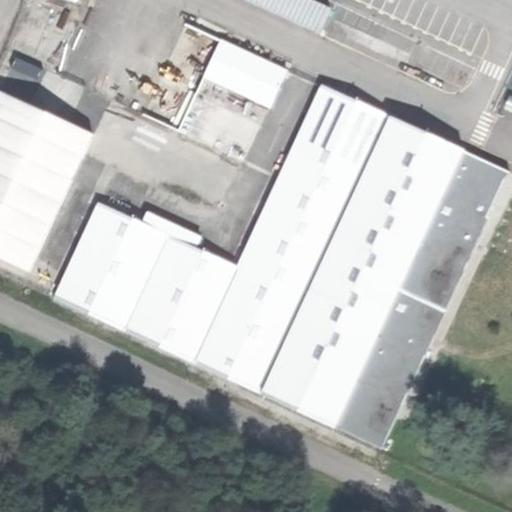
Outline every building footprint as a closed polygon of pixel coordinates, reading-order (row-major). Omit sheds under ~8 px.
[(279,0),(335,24),(345,0),(279,0)] [(184,10),(143,102),(248,148),(288,56),(184,10)] [(349,12),(345,23),(419,55),(429,33),(407,24),(403,35),(349,12)] [(509,161),(323,75),(243,249),(428,335),(487,208),(502,175),(509,161)] [(0,262),(35,275),(89,128),(0,95),(0,262)] [(511,204),(489,254),(511,265),(511,204)] [(121,314),(196,349),(236,263),(161,228),(121,314)] [(381,435),(428,335),(243,249),(236,263),(196,349),(381,435)]
